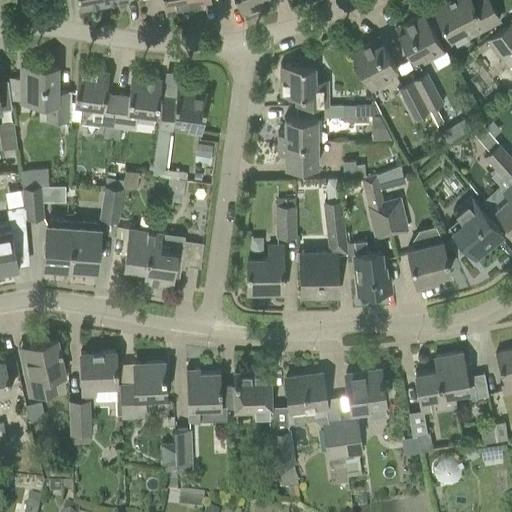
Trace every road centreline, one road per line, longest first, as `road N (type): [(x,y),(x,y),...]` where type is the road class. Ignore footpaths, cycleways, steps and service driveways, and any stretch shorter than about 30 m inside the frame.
road 1 (residential): [(511,293),(486,310),(414,327),(209,329)]
road 2 (residential): [(209,329),(244,43)]
road 3 (residential): [(244,43),(165,45),(0,28)]
road 4 (residential): [(209,329),(51,299),(0,303)]
road 5 (residential): [(358,0),(244,43)]
